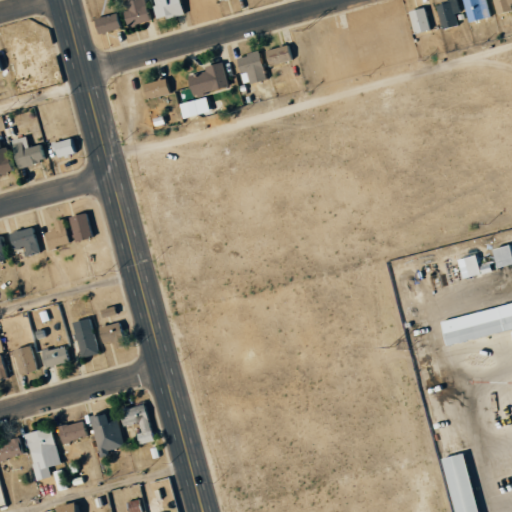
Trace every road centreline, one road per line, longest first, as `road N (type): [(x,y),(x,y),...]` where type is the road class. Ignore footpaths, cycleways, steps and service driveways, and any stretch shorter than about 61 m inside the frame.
road 1 (secondary): [(66,0),(205,511)]
road 2 (residential): [(86,72),(349,0)]
road 3 (residential): [(0,411),(165,366)]
